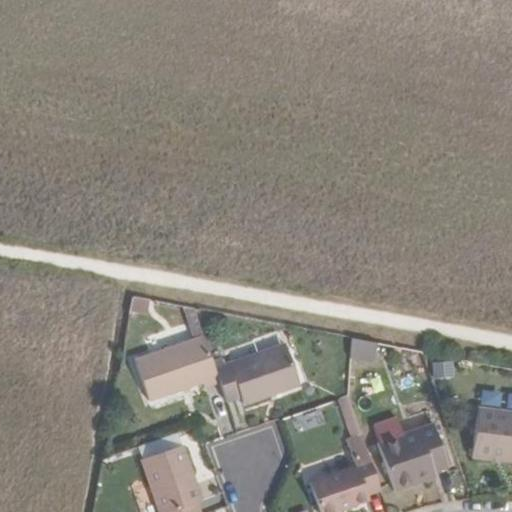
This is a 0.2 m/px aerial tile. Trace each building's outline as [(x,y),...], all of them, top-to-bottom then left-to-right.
[(193,377),(195,382),(210,376),(194,330),(124,354),(138,396),(193,377)] [(370,337),(344,332),(343,350),(366,354),(370,337)] [(277,338),(220,359),(234,399),(291,378),(277,338)] [(434,360),(434,377),(453,377),(452,360),(434,360)] [(511,409),(471,404),(465,453),(487,456),(488,451),(511,453),(511,409)] [(370,439),(386,486),(410,478),(409,473),(427,467),(440,462),(425,420),(370,439)] [(133,457),(142,483),(151,511),(192,511),(188,499),(193,498),(175,442),(133,457)] [(511,453),(488,451),(487,456),(511,459),(511,453)] [(316,511),(362,497),(359,489),(373,485),(361,452),(347,457),(349,463),(303,479),(314,511),(316,511)] [(429,472),(427,467),(409,473),(410,478),(429,472)]
